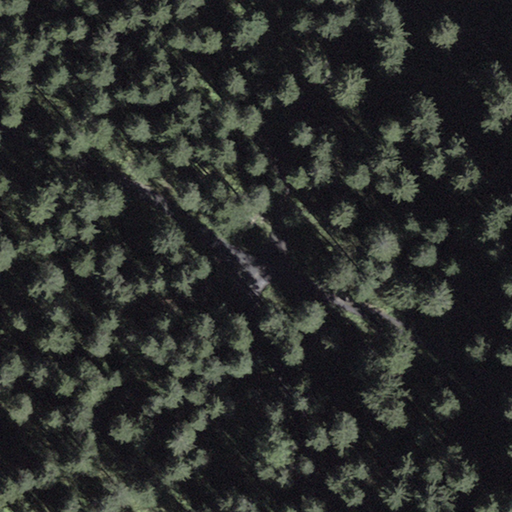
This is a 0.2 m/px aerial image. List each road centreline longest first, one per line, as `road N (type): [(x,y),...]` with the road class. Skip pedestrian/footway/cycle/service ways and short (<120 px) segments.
road 1 (track): [(511,437),(486,386),(427,337),(261,265)]
road 2 (track): [(261,265),(0,123)]
road 3 (track): [(369,0),(294,125),(279,228),(261,265)]
road 4 (track): [(261,265),(253,297),(325,511)]
